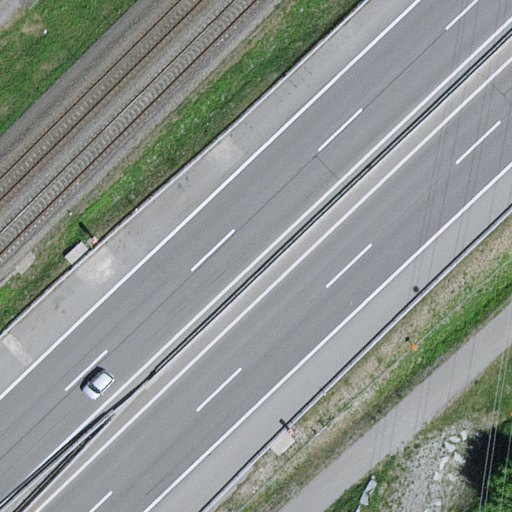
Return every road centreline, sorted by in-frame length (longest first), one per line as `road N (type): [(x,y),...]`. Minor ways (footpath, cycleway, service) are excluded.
road 1 (motorway): [(479,0),(0,455)]
road 2 (motorway): [(91,511),(511,111)]
road 3 (track): [(511,316),(303,511)]
